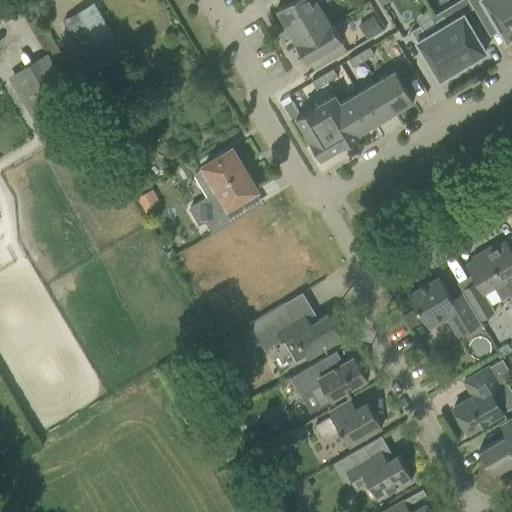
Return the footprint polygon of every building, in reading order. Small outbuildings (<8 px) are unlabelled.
[(290,0),(276,9),(286,26),(319,6),(315,0),(290,0)] [(511,0),(467,0),(482,24),(493,17),(506,40),(511,36),(511,0)] [(64,22),(90,67),(120,49),(93,4),(64,22)] [(286,26),(296,43),(297,44),(330,24),(319,6),(286,26)] [(435,21),(440,29),(462,66),(485,52),(463,14),(447,23),(443,16),(435,21)] [(374,19),(360,27),(368,39),(381,31),(374,19)] [(297,44),(296,43),(295,44),(306,62),(341,40),(331,23),(330,24),(297,44)] [(440,29),(427,36),(420,26),(410,31),(439,80),(462,66),(440,29)] [(369,47),(359,53),(363,61),(373,55),(369,47)] [(363,61),(359,53),(348,60),(352,67),(363,61)] [(8,77),(34,121),(73,98),(64,83),(47,54),(8,77)] [(332,69),(322,75),(326,83),(337,76),(332,69)] [(395,70),(376,81),(394,112),(413,101),(395,70)] [(78,74),(64,83),(73,98),(87,90),(78,74)] [(326,83),(322,75),(311,81),(316,89),(326,83)] [(376,81),(358,92),(376,123),(394,112),(376,81)] [(358,92),(339,103),(357,133),(376,123),(358,92)] [(357,133),(339,103),(334,95),(295,118),(309,141),(309,142),(320,160),(341,147),(344,145),(344,144),(347,142),(348,143),(359,137),(357,133)] [(218,191),(189,208),(199,224),(204,221),(212,234),(247,213),(239,200),(256,190),(232,149),(203,166),(218,191)] [(256,217),(252,210),(247,213),(212,234),(190,247),(200,264),(224,250),(222,246),(233,239),(245,261),(281,239),(268,217),(258,224),(255,218),(256,217)] [(497,242),(484,250),(510,294),(511,293),(511,251),(506,240),(498,245),(497,242)] [(274,300),(309,278),(296,257),(286,263),(283,258),(284,257),(280,249),(218,287),(228,304),(252,289),(250,286),(262,279),(274,300)] [(460,288),(462,292),(479,321),(493,312),(490,306),(500,300),(501,300),(510,294),(484,250),(471,258),(472,260),(465,264),(473,277),(458,285),(460,288)] [(479,321),(462,292),(451,299),(448,294),(438,277),(408,295),(425,324),(444,313),(458,337),(475,326),(479,324),(478,322),(479,321)] [(249,323),(264,350),(282,339),(295,361),(306,355),(307,358),(325,348),(342,338),(328,314),(310,324),(304,313),(294,319),(284,303),(249,323)] [(506,343),(497,348),(502,356),(511,351),(506,343)] [(310,391),(319,405),(331,399),(331,400),(349,389),(366,379),(353,357),(336,367),(329,355),(311,365),(290,377),(301,397),(310,391)] [(175,366),(167,370),(172,381),(180,377),(175,366)] [(472,396),(453,407),(468,433),(486,423),(503,413),(495,399),(504,394),(488,367),(481,371),(464,381),(472,396)] [(381,427),(367,402),(356,408),(350,398),(328,411),(330,415),(315,425),(322,437),(327,434),(329,438),(340,431),(348,446),(364,437),(381,427)] [(511,416),(499,425),(505,435),(478,451),(494,476),(511,465),(511,416)] [(24,417),(0,418),(0,442),(25,442),(24,417)] [(290,432),(295,441),(308,433),(303,425),(290,432)] [(283,436),(266,446),(271,455),(288,445),(283,436)] [(412,479),(397,454),(387,460),(380,449),(369,456),(363,445),(334,462),(344,479),(349,477),(356,490),(367,483),(377,500),(412,479)] [(312,487),(306,477),(288,487),(295,497),(312,487)] [(430,511),(426,503),(410,511),(403,500),(382,511),(430,511)]
